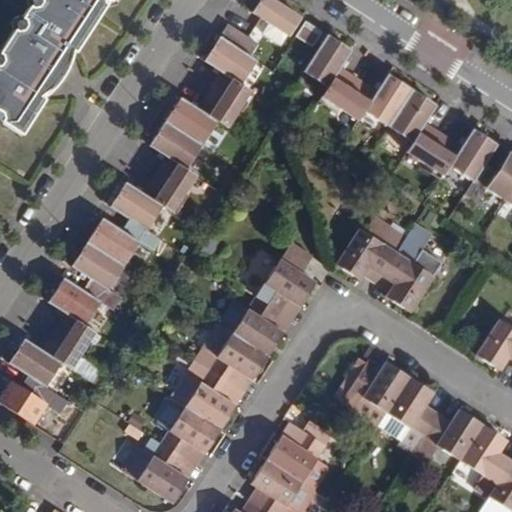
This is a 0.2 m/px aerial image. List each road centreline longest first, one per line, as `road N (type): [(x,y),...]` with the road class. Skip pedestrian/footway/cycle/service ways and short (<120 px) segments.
road 1 (residential): [(511,411),(369,319),(339,314),(315,330),(199,511)]
road 2 (residential): [(0,291),(188,0)]
road 3 (residential): [(348,0),(511,105)]
road 4 (residential): [(107,511),(0,442)]
